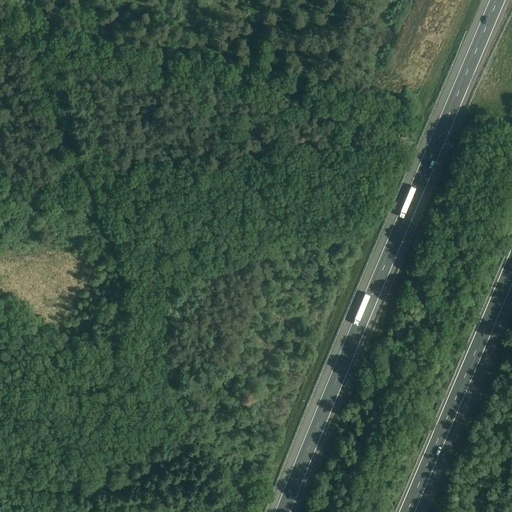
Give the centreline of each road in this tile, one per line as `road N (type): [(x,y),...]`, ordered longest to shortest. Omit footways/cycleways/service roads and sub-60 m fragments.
road 1 (motorway): [(498,0),(283,511)]
road 2 (track): [(34,33),(120,244),(130,290),(105,391),(94,511)]
road 3 (motorway): [(410,511),(511,274)]
